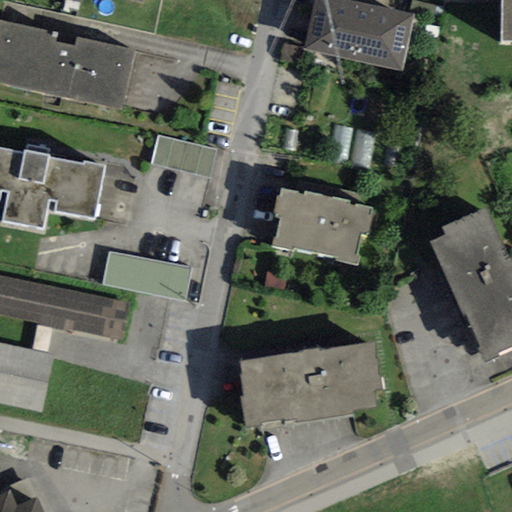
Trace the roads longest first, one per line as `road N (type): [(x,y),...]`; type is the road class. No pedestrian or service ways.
road 1 (residential): [(278,0),(172,511)]
road 2 (residential): [(250,511),(511,400)]
